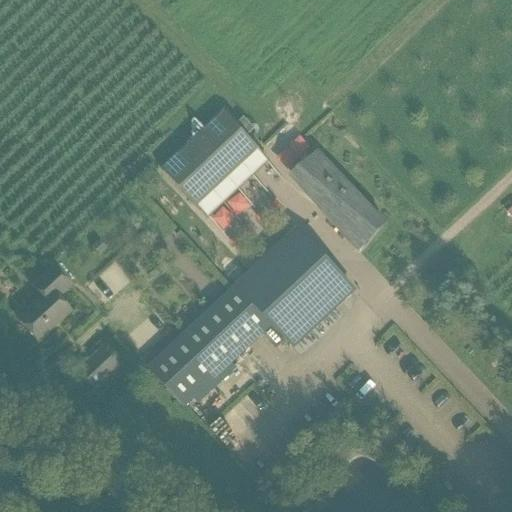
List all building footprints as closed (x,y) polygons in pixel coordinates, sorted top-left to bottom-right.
[(260,152),(237,127),(224,113),(161,171),(197,210),(251,161),(260,152)] [(331,168),(307,197),(359,254),(384,224),(331,168)] [(149,372),(182,408),(261,334),(276,350),(286,340),(292,347),(295,344),(338,304),(353,291),(327,262),(298,232),(149,372)] [(480,270),(492,258),(468,235),(456,248),(480,270)] [(17,322),(37,343),(69,313),(56,299),(69,287),(53,270),(32,288),(42,299),(17,322)] [(103,349),(77,373),(94,391),(119,367),(103,349)]
